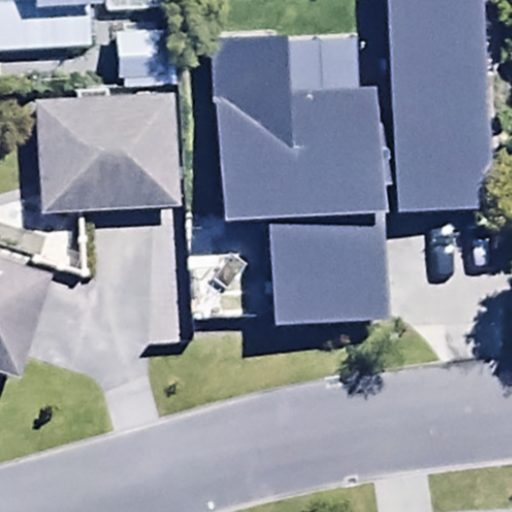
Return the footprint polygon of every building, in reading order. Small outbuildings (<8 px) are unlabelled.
[(89,0),(0,0),(0,67),(83,66),(82,24),(90,24),(89,0)] [(476,0),(378,0),(388,227),(485,223),(476,0)] [(353,48),(202,52),(208,243),(257,241),(260,343),(375,340),(368,97),(354,97),(353,48)] [(163,102),(28,110),(32,229),(166,225),(163,102)] [(233,329),(231,247),(187,248),(189,330),(233,329)] [(0,393),(15,398),(46,291),(0,278),(0,393)]
